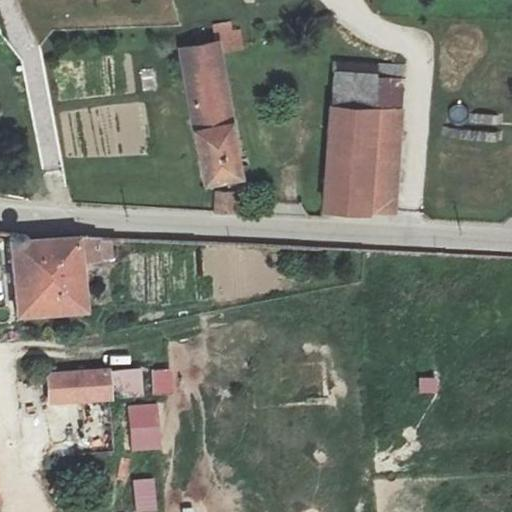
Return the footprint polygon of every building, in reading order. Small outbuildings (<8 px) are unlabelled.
[(246,181),(224,44),(185,49),(207,185),(246,181)] [(334,62),(331,108),(401,111),(404,66),(334,62)] [(394,211),(401,111),(331,108),(324,211),(394,211)] [(213,209),(237,207),(239,195),(216,195),(213,209)] [(81,246),(82,235),(24,241),(24,236),(13,234),(11,239),(11,248),(8,249),(16,320),(88,312),(82,265),(101,262),(97,243),(81,246)] [(318,396),(317,367),(297,368),(298,397),(318,396)] [(134,370),(107,371),(110,400),(136,396),(134,370)] [(110,400),(107,371),(47,376),(49,406),(110,400)] [(155,394),(173,393),(172,372),(153,373),(155,394)] [(420,379),(420,393),(436,393),(436,379),(420,379)] [(132,451),(160,449),(157,405),(129,406),(132,451)] [(136,511),(139,511),(156,511),(154,480),(135,481),(136,511)]
